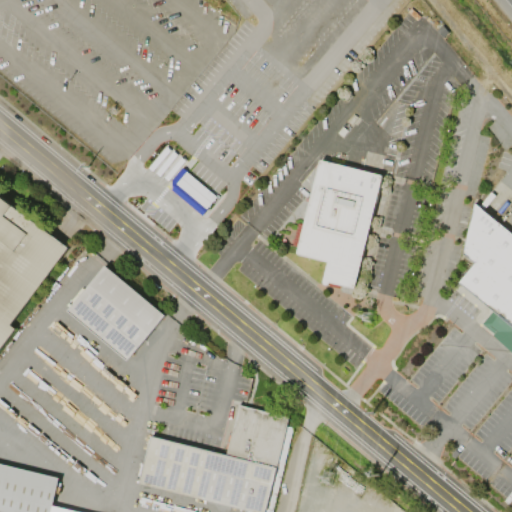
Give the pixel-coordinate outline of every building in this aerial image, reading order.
[(321,161),(383,176),(366,244),(355,289),(330,282),(329,285),(327,285),(324,284),(330,262),(298,254),(300,245),(321,161)] [(0,195),(70,249),(11,325),(17,329),(0,351),(0,195)] [(511,351),(480,325),(492,310),(459,282),(474,263),(463,254),(475,203),(511,233),(511,351)] [(104,267),(164,314),(130,358),(70,310),(104,267)] [(264,511),(255,511),(139,483),(151,435),(226,454),(238,405),(288,417),(264,511)] [(0,511),(0,463),(59,478),(50,511),(0,511)]
